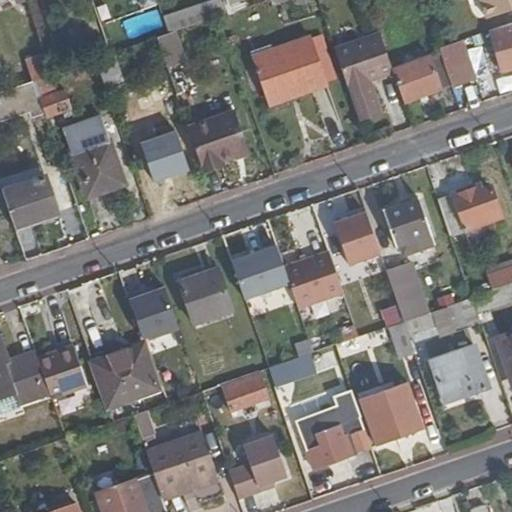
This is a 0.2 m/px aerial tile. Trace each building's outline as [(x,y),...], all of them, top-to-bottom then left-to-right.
[(225,4),(224,0),(215,0),(162,18),(168,35),(172,34),(218,18),(229,14),(225,4)] [(511,0),(478,0),(485,19),(511,9),(511,0)] [(509,24),(488,32),(501,72),(511,67),(511,26),(510,27),(509,24)] [(172,34),(168,35),(156,39),(166,68),(182,63),(172,34)] [(250,56),(266,100),(293,91),(324,80),(309,35),(250,56)] [(385,59),(376,35),(332,50),(354,116),(379,107),(370,80),(390,74),(385,59)] [(460,42),(436,50),(438,56),(449,87),(472,79),(460,42)] [(94,61),(103,90),(123,83),(113,54),(110,55),(94,61)] [(404,66),(416,62),(413,55),(401,58),(404,66)] [(449,87),(438,56),(429,60),(428,58),(416,62),(404,66),(390,71),(402,104),(449,87)] [(49,75),(43,57),(25,63),(31,81),(49,75)] [(43,78),(34,81),(47,117),(69,109),(63,91),(49,96),(43,78)] [(32,115),(42,111),(32,82),(7,91),(0,93),(0,120),(30,110),(32,115)] [(167,97),(162,83),(148,88),(153,103),(167,97)] [(293,91),(266,100),(268,106),(296,97),(293,91)] [(379,107),(354,116),(356,121),(381,113),(379,107)] [(185,126),(201,172),(224,164),(223,161),(233,158),(234,160),(248,155),(232,110),(185,126)] [(100,118),(62,131),(85,197),(123,185),(100,118)] [(144,146),(156,181),(195,167),(183,133),(144,146)] [(0,190),(0,192),(13,229),(60,213),(48,175),(0,190)] [(479,185),(466,189),(468,195),(481,190),(479,185)] [(466,189),(436,200),(443,223),(457,218),(462,232),(499,219),(488,188),(481,190),(468,195),(466,189)] [(390,247),(428,234),(417,201),(379,214),(390,247)] [(330,225),(346,270),(379,258),(362,213),(330,225)] [(245,297),(290,281),(285,264),(277,242),(231,258),(245,297)] [(329,250),(285,264),(290,281),(299,306),(343,292),(329,250)] [(384,271),(397,307),(409,303),(397,266),(384,271)] [(511,268),(486,278),(491,291),(511,283),(511,268)] [(180,283),(193,324),(230,311),(217,271),(180,283)] [(164,286),(130,298),(144,340),(178,328),(164,286)] [(469,298),(478,322),(485,343),(497,339),(506,336),(491,291),(469,298)] [(469,298),(447,306),(455,330),(478,322),(469,298)] [(402,322),(386,327),(398,359),(413,354),(402,322)] [(36,359),(33,350),(10,358),(2,333),(0,333),(0,394),(15,390),(19,403),(48,393),(36,359)] [(511,333),(506,336),(497,339),(511,381),(511,333)] [(141,344),(92,361),(102,391),(106,405),(107,407),(136,397),(137,400),(158,393),(141,344)] [(48,393),(50,400),(87,387),(73,347),(36,359),(48,393)] [(430,363),(443,402),(486,387),(474,348),(430,363)] [(310,354),(267,367),(273,386),(316,374),(310,354)] [(265,397),(257,372),(222,384),(231,409),(265,397)] [(387,395),(355,405),(358,413),(362,411),(389,402),(387,395)] [(391,407),(389,402),(362,411),(374,446),(422,430),(415,411),(408,414),(404,403),(391,407)] [(141,443),(155,439),(147,411),(134,415),(141,443)] [(369,451),(357,416),(352,418),(353,422),(303,439),(307,451),(305,452),(312,470),(369,451)] [(200,429),(143,449),(152,475),(160,497),(184,489),(182,482),(215,470),(200,429)] [(238,496),(259,489),(257,484),(271,479),(285,474),(272,436),(244,445),(250,463),(229,470),(238,496)] [(182,482),(184,489),(218,477),(215,470),(182,482)] [(103,511),(165,511),(160,497),(152,475),(98,494),(103,511)] [(257,484),(259,489),(272,484),(271,479),(257,484)] [(30,511),(75,511),(71,498),(30,511)] [(468,507),(469,511),(486,511),(483,502),(468,507)]
